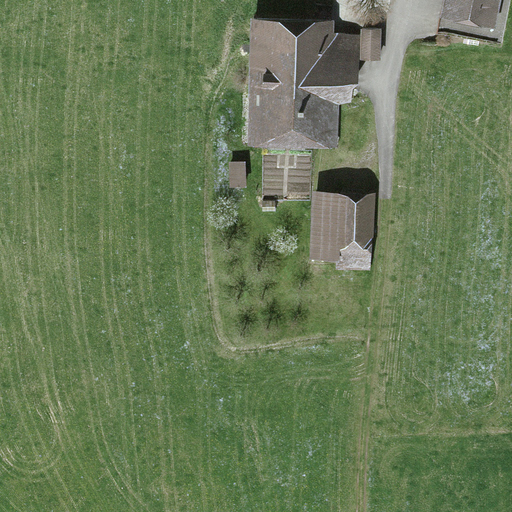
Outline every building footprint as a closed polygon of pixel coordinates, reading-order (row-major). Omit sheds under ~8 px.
[(449,0),(443,29),(485,39),(494,0),(449,0)] [(257,17),(254,88),(266,88),(265,130),(339,133),(340,101),(352,101),(353,70),(362,70),(363,35),(330,34),(331,21),(257,17)] [(365,55),(382,56),(384,29),(367,28),(365,55)] [(245,182),(244,162),(229,163),(231,183),(245,182)] [(316,193),(313,233),(339,234),(337,264),(368,266),(372,197),(316,193)]
